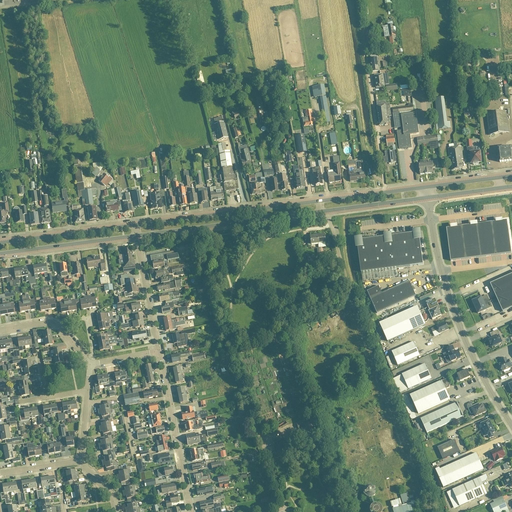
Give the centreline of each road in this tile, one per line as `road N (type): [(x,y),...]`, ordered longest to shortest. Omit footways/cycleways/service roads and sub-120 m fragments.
road 1 (residential): [(511,427),(451,310),(427,199)]
road 2 (track): [(295,0),(327,200)]
road 3 (tertiary): [(135,236),(324,212)]
road 4 (tertiary): [(321,201),(133,225)]
road 5 (residential): [(190,511),(157,351)]
road 6 (tertiary): [(0,254),(135,236)]
road 7 (tertiary): [(133,225),(0,243)]
